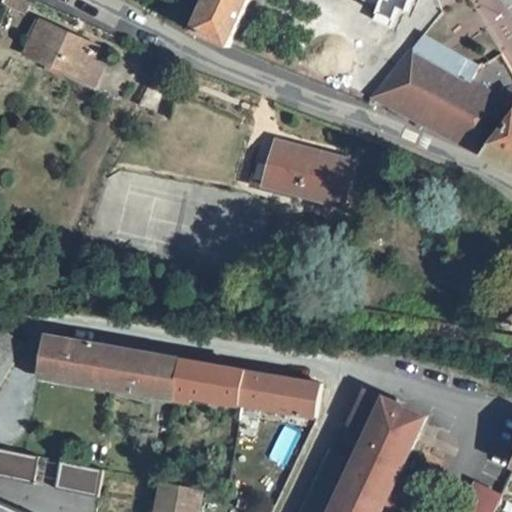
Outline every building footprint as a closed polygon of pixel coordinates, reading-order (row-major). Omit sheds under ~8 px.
[(28,20),(34,3),(26,0),(7,0),(4,8),(28,20)] [(221,49),(242,0),(199,0),(185,32),(221,49)] [(36,26),(21,60),(79,84),(87,63),(93,49),(36,26)] [(459,83),(478,72),(423,42),(411,58),(459,83)] [(503,106),(511,99),(511,83),(498,60),(497,60),(478,72),(459,83),(411,58),(376,106),(489,159),(511,169),(511,111),(502,107),(503,106)] [(87,63),(79,84),(90,89),(98,69),(87,63)] [(272,143),(262,180),(342,201),(353,165),(272,143)] [(12,338),(2,332),(0,334),(0,386),(24,345),(12,338)] [(174,407),(181,366),(47,342),(41,381),(174,407)] [(246,378),(181,366),(174,407),(188,409),(189,402),(241,412),(246,378)] [(321,391),(246,378),(241,412),(314,425),(316,420),(321,391)] [(384,511),(425,425),(365,397),(336,460),(331,458),(305,511),(384,511)] [(39,458),(0,450),(0,479),(33,486),(39,458)] [(98,472),(58,463),(52,490),(93,499),(98,472)] [(462,511),(494,511),(500,500),(474,488),(462,511)] [(161,490),(156,511),(202,511),(205,498),(161,490)]
